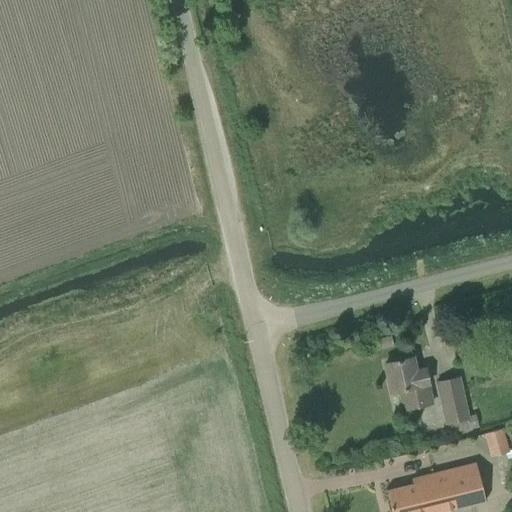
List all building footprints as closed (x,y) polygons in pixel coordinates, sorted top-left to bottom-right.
[(391,336),(379,338),(381,349),(393,347),(391,336)] [(403,390),(408,409),(434,403),(426,369),(415,371),(412,357),(385,364),(392,392),(403,390)] [(446,424),(449,435),(478,429),(474,413),(466,415),(458,377),(436,382),(445,425),(446,424)] [(483,435),(490,458),(508,452),(502,429),(483,435)] [(406,486),(387,491),(391,511),(442,511),(486,501),(477,464),(412,479),(413,484),(406,486)]
